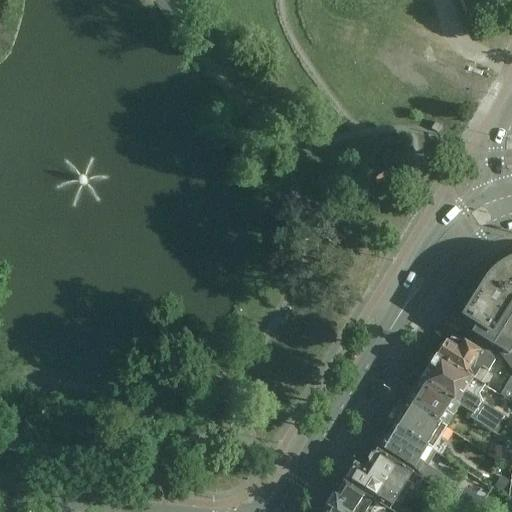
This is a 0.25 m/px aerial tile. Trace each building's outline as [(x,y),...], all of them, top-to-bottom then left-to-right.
[(511,256),(509,257),(495,265),(484,276),(475,289),(467,301),(472,305),(464,318),(460,315),(459,316),(468,321),(463,330),(478,339),(500,353),(499,355),(511,371),(511,376),(500,396),(511,403),(511,256)] [(450,340),(447,345),(447,344),(445,346),(441,346),(437,352),(439,356),(482,384),(499,355),(500,353),(478,339),(472,349),(456,339),(450,340)] [(471,418),(494,432),(503,417),(478,401),(484,388),(481,386),(482,384),(439,356),(437,359),(432,360),(428,366),(430,370),(423,382),(461,406),(460,408),(472,416),(471,418)] [(423,382),(418,390),(416,392),(412,392),(407,399),(409,403),(408,405),(447,429),(460,408),(461,406),(423,382)] [(447,429),(408,405),(408,406),(407,405),(395,427),(433,451),(442,437),(447,429)] [(433,451),(395,427),(393,429),(392,428),(388,430),(385,434),(385,439),(386,439),(386,440),(380,450),(397,460),(418,474),(424,465),(429,468),(437,455),(433,452),(433,451)] [(358,469),(353,470),(345,484),(389,511),(396,500),(401,503),(407,493),(412,496),(422,482),(422,481),(395,464),(378,453),(376,456),(372,457),(368,462),(370,466),(365,474),(358,469)] [(430,468),(422,481),(422,482),(439,493),(448,480),(430,468)] [(388,511),(389,511),(345,484),(332,504),(344,511),(388,511)]
